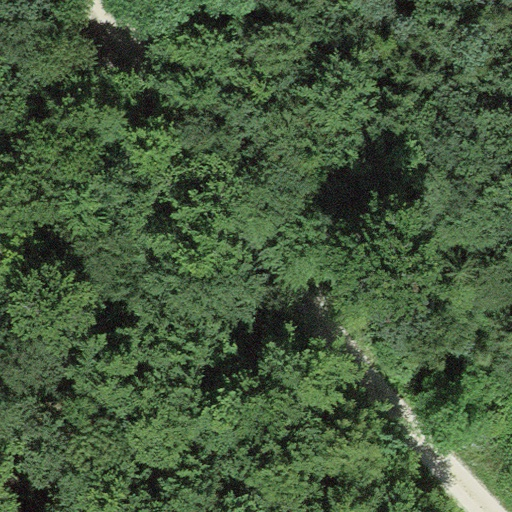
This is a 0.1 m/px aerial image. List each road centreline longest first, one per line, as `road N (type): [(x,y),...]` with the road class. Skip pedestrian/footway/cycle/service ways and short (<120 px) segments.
road 1 (track): [(91,0),(262,263),(475,511)]
road 2 (track): [(0,127),(211,0)]
